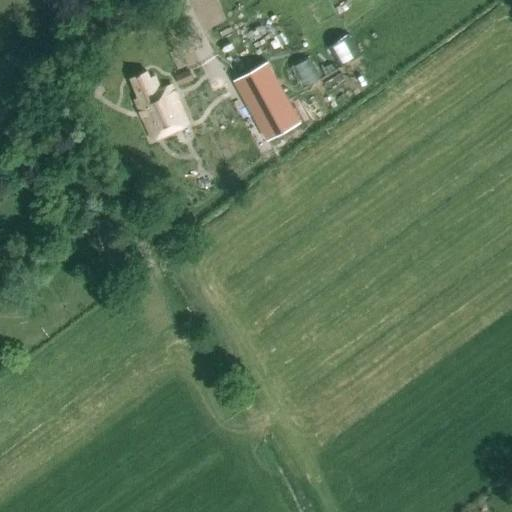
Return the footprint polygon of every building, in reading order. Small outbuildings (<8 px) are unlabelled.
[(235,80),(268,140),(301,121),(267,61),(235,80)] [(179,86),(193,80),(189,70),(175,76),(179,86)] [(147,72),(131,79),(140,99),(136,101),(153,141),(189,125),(171,85),(160,90),(155,77),(150,80),(147,72)] [(187,129),(194,158),(239,147),(231,118),(187,129)] [(243,151),(206,166),(213,183),(250,168),(243,151)]
